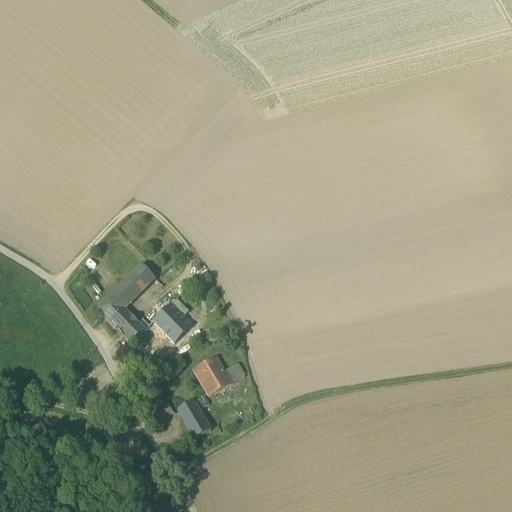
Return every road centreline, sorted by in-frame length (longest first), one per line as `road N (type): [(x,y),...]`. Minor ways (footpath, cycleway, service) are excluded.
road 1 (track): [(168,472),(295,396),(511,367)]
road 2 (unclassified): [(189,511),(104,353),(55,286),(0,254)]
road 3 (track): [(0,410),(45,407),(140,420)]
